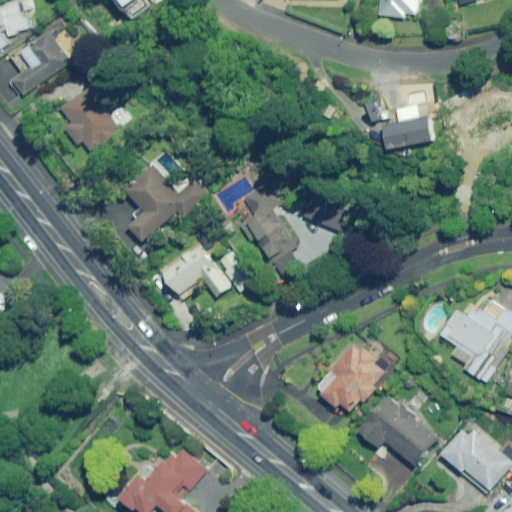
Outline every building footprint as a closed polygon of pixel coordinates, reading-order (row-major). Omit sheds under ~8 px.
[(0,0),(0,51),(9,45),(5,39),(14,32),(28,31),(34,27),(13,0),(0,0)] [(419,0),(384,0),(383,16),(418,20),(419,0)] [(70,63),(47,32),(10,60),(17,69),(27,62),(32,68),(13,82),(25,97),(70,63)] [(96,89),(70,107),(101,150),(126,132),(96,89)] [(388,118),(379,94),(363,100),(372,124),(388,118)] [(423,118),(421,106),(399,110),(402,123),(390,126),(395,150),(435,142),(430,117),(423,118)] [(209,203),(201,194),(212,183),(206,176),(199,183),(189,172),(173,187),(156,169),(129,195),(146,213),(128,231),(139,241),(144,247),(177,214),(187,225),(209,203)] [(272,181),(244,201),(254,214),(241,223),(272,265),(302,243),(287,223),(297,216),(272,181)] [(345,207),(314,196),(306,218),(337,229),(345,207)] [(327,236),(305,232),(301,256),(323,260),(327,236)] [(211,284),(222,298),(236,287),(243,295),(257,284),(232,253),(217,266),(198,242),(178,258),(161,272),(186,303),(211,284)] [(511,307),(505,317),(489,306),(482,317),(466,306),(448,333),(464,343),(459,351),(474,361),(471,365),(494,380),(511,352),(511,344),(511,343),(511,307)] [(353,347),(332,373),(336,376),(321,394),(340,409),(343,405),(349,410),(352,413),(361,402),(365,405),(378,390),(374,387),(386,373),(375,364),(378,360),(363,348),(359,353),(353,347)] [(439,439),(415,419),(417,416),(405,405),(402,408),(389,398),(360,433),(380,449),(387,442),(416,466),(439,439)] [(471,437),(464,432),(444,456),(464,473),(467,470),(492,492),(511,468),(511,462),(476,432),(471,437)] [(139,472),(117,498),(133,511),(140,511),(142,510),(145,511),(158,511),(162,508),(166,511),(203,511),(194,504),(187,497),(192,491),(209,471),(180,447),(150,482),(139,472)]
